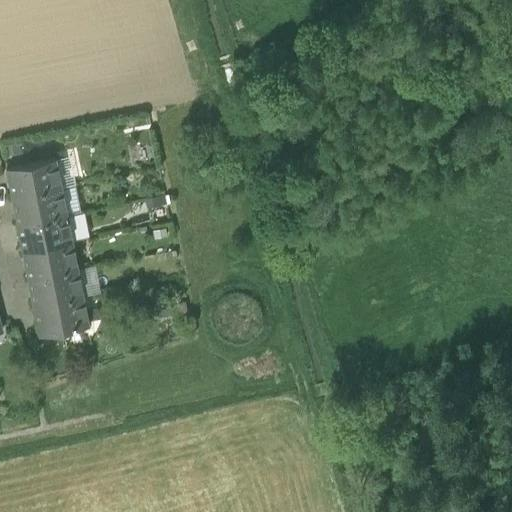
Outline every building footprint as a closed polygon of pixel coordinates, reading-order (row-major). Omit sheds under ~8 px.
[(55,157),(67,214),(80,212),(69,155),(55,157)] [(6,167),(39,334),(86,325),(88,325),(83,296),(77,269),(72,241),(67,214),(55,157),(6,167)] [(164,205),(162,195),(145,198),(146,208),(164,205)] [(85,211),(80,212),(67,214),(72,241),(90,238),(85,211)] [(96,265),(77,269),(83,296),(101,292),(96,265)] [(185,314),(183,302),(154,307),(156,319),(185,314)]
